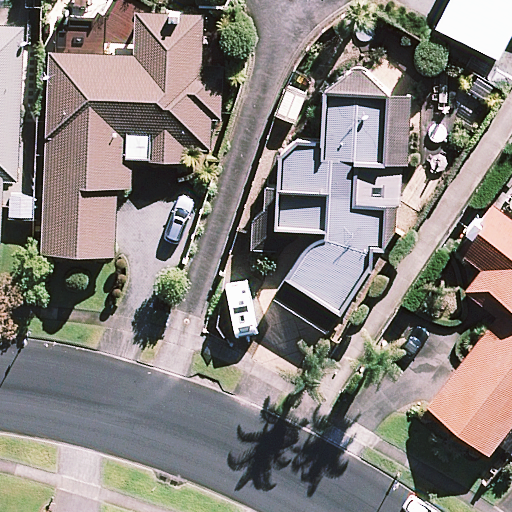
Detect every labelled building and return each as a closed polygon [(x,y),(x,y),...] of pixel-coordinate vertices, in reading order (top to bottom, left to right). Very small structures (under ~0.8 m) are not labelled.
[(511,0),(458,0),(441,34),(504,67),(511,52),(511,0)] [(62,55),(53,256),(128,259),(131,192),(145,193),(146,162),(199,165),(200,153),(223,154),(224,123),(234,124),(236,72),(215,71),(218,17),(148,14),(146,59),(62,55)] [(0,244),(14,245),(16,185),(32,185),(36,29),(0,27),(0,244)] [(347,321),(376,275),(377,255),(389,256),(403,238),(404,212),(360,210),(362,171),(414,174),(417,102),(394,101),(364,72),(329,98),(326,150),(303,149),(285,163),(284,194),(272,194),(271,216),(260,226),(259,256),(282,257),(311,238),(333,239),(333,245),(323,248),(315,252),(280,304),(334,339),(347,321)] [(435,413),(496,460),(511,439),(511,218),(503,212),(466,260),(488,276),(472,297),(505,323),(435,413)]
